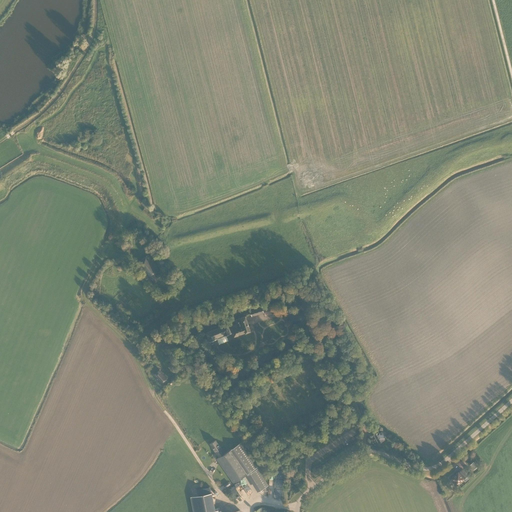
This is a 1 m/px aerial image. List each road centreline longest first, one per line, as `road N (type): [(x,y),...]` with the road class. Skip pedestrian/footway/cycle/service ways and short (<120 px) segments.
road 1 (unclassified): [(297,511),(304,494),(365,450),(433,467),(511,400)]
road 2 (track): [(165,411),(132,352),(85,297),(104,256),(126,256)]
